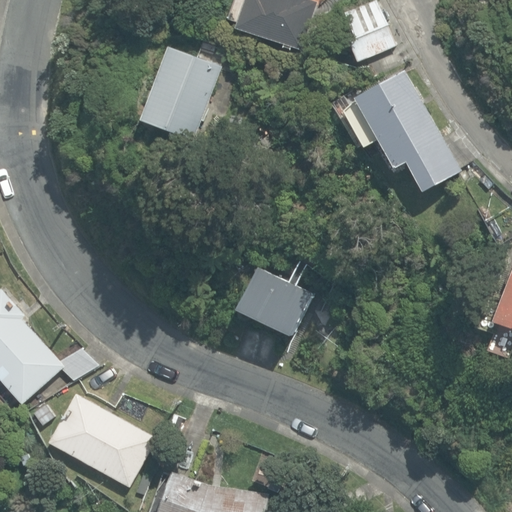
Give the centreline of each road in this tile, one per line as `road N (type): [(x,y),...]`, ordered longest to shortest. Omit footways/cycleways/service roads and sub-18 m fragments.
road 1 (residential): [(452,511),(391,457),(308,409),(206,373),(133,335),(100,306),(25,180),(16,128)]
road 2 (residential): [(511,161),(484,136),(438,68),(407,0)]
road 3 (residential): [(16,128),(36,0)]
